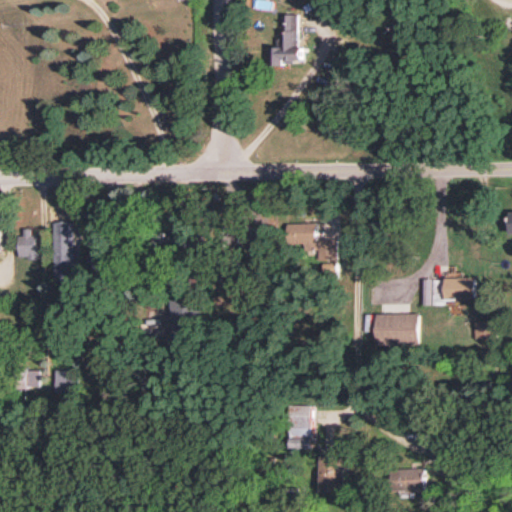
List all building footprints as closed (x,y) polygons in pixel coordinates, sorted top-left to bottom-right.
[(271,63),(294,64),(294,59),(303,59),(304,45),(298,45),(299,12),(283,11),(281,46),(272,46),(271,63)] [(54,279),(73,279),(72,221),(53,221),(54,279)] [(316,222),(286,222),(286,244),(317,243),(316,222)] [(20,257),(36,257),(35,228),(19,228),(20,257)] [(424,304),(447,304),(447,299),(476,299),(476,277),(423,277),(424,304)] [(173,339),(204,338),(202,292),(172,294),(173,339)] [(377,313),(378,344),(421,343),(420,312),(377,313)] [(499,337),(498,319),(477,320),(477,338),(499,337)] [(76,392),(77,369),(55,369),(55,391),(76,392)] [(313,404),(289,405),(291,448),(315,447),(313,404)] [(345,491),(346,456),(320,455),(319,490),(345,491)]
